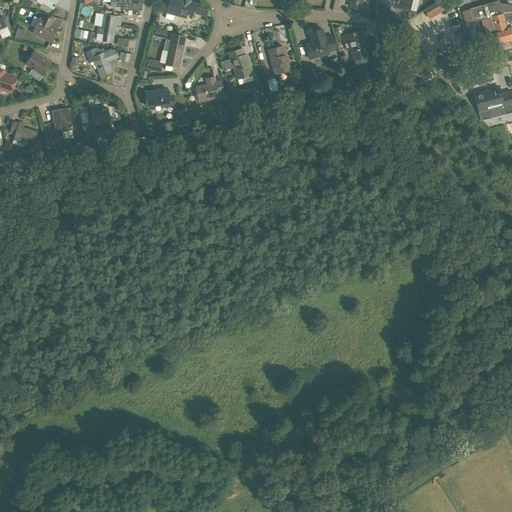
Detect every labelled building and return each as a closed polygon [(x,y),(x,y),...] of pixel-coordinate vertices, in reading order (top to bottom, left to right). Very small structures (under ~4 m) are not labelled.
[(42,0),(42,2),(53,9),(58,0),(42,0)] [(110,0),(110,2),(116,2),(116,7),(121,7),(121,10),(131,10),(132,4),(131,0),(110,0)] [(180,0),(179,0),(170,0),(167,12),(186,17),(187,14),(193,16),(196,5),(190,3),(190,0),(180,0)] [(348,0),(360,3),(359,8),(367,10),(369,0),(348,0)] [(386,0),(385,9),(393,11),(394,6),(410,11),(412,0),(386,0)] [(447,0),(443,0),(425,11),(430,19),(451,6),(450,3),(447,0)] [(500,0),(470,9),(473,21),(489,17),(491,16),(499,42),(511,38),(511,4),(501,3),(500,0)] [(207,16),(209,9),(197,6),(195,14),(207,16)] [(116,23),(120,24),(122,17),(109,15),(110,11),(101,10),(101,13),(104,14),(102,26),(99,25),(97,32),(105,34),(103,41),(112,42),(114,35),(112,34),(113,28),(115,29),(116,23)] [(51,23),(53,20),(44,15),(42,19),(41,18),(34,32),(51,40),(58,27),(51,23)] [(25,29),(18,27),(15,38),(22,40),(25,29)] [(168,31),(156,28),(154,36),(166,38),(168,31)] [(325,38),(322,29),(310,32),(313,42),(306,44),(310,58),(329,53),(328,51),(336,49),(332,36),(325,38)] [(94,32),(81,30),(79,39),(92,42),(94,32)] [(363,36),(361,37),(359,32),(343,36),(347,50),(351,49),(354,59),(368,56),(363,36)] [(186,36),(172,33),(166,63),(179,66),(186,36)] [(118,38),(117,46),(129,46),(129,38),(118,38)] [(289,64),(287,56),(285,57),(282,45),(268,49),(273,69),(274,75),(291,71),(289,64)] [(86,51),(90,62),(95,61),(101,76),(113,72),(107,57),(118,53),(116,50),(110,49),(98,54),(96,47),(86,51)] [(246,54),(244,55),(242,49),(228,52),(232,67),(234,66),(237,78),(252,74),(246,54)] [(51,62),(35,51),(31,57),(28,62),(26,64),(33,68),(29,74),(39,81),(43,75),(51,62)] [(130,62),(132,54),(121,51),(119,59),(130,62)] [(348,54),(340,56),(344,70),(352,68),(348,54)] [(336,58),(331,62),(336,68),(341,63),(336,58)] [(163,62),(148,59),(146,69),(160,72),(163,62)] [(4,71),(0,69),(0,88),(12,92),(16,77),(4,73),(4,71)] [(297,74),(290,80),(295,85),(302,79),(297,74)] [(222,81),(216,82),(214,77),(206,78),(207,84),(196,86),(199,101),(219,97),(218,93),(225,92),(222,81)] [(487,107),(488,112),(490,119),(506,114),(504,108),(511,105),(511,95),(511,92),(501,94),(499,87),(490,89),(491,91),(476,95),(479,109),(487,107)] [(168,89),(146,91),(147,106),(160,105),(161,108),(176,107),(175,94),(169,95),(168,89)] [(268,93),(270,101),(281,98),(279,90),(268,93)] [(270,105),(268,98),(262,99),(264,107),(270,105)] [(69,107),(58,109),(52,110),(57,137),(64,135),(63,131),(73,129),(69,107)] [(218,110),(220,118),(230,116),(228,107),(218,110)] [(108,108),(96,110),(96,112),(92,112),(95,131),(101,130),(100,125),(110,123),(108,108)] [(38,133),(30,130),(23,128),(24,123),(19,122),(14,138),(25,142),(24,147),(32,150),(34,144),(35,144),(38,133)] [(55,147),(51,154),(57,158),(61,150),(55,147)]
